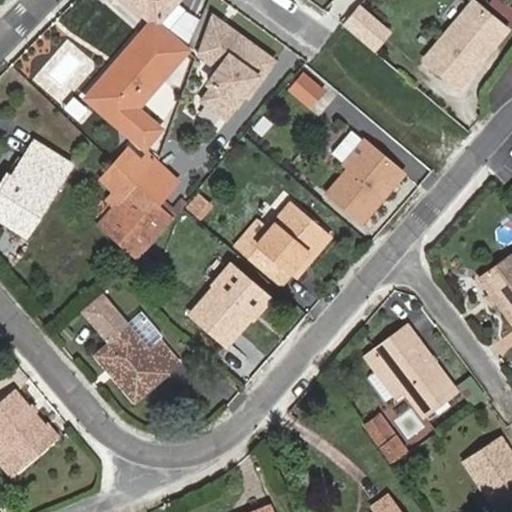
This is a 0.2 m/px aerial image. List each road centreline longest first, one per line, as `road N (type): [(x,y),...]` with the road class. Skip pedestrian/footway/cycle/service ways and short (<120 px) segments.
road 1 (residential): [(511,123),(240,431),(195,466)]
road 2 (residential): [(195,466),(123,446),(0,300)]
road 3 (residential): [(195,466),(81,511)]
